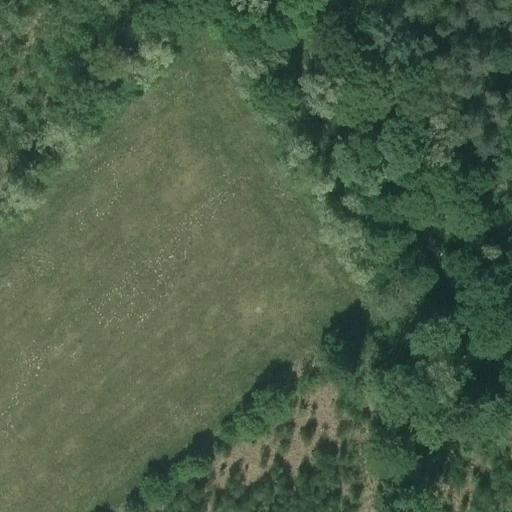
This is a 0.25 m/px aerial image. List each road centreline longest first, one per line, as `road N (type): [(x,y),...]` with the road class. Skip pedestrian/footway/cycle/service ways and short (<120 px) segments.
road 1 (track): [(411,199),(289,0)]
road 2 (track): [(411,199),(511,366)]
